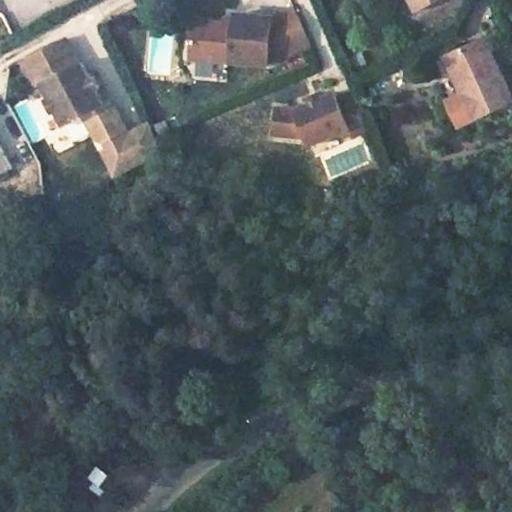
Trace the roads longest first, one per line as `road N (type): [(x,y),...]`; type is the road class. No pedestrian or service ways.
road 1 (residential): [(139,511),(186,462),(240,433),(343,386),(452,364),(511,339)]
road 2 (unknown): [(16,369),(41,410),(43,441),(0,511)]
